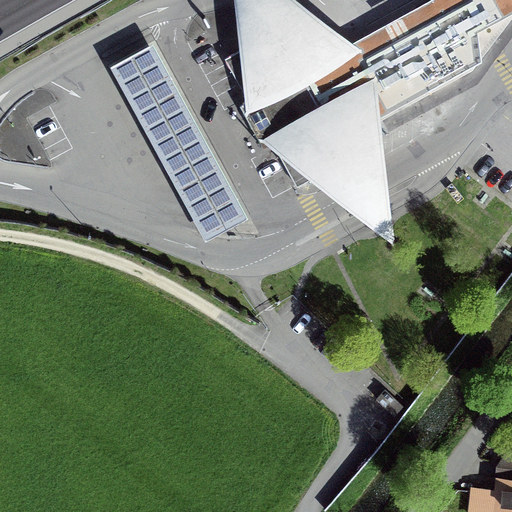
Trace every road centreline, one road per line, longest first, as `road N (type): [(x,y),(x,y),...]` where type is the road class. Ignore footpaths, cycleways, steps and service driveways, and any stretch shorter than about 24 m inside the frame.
road 1 (track): [(0,235),(76,249),(142,273),(301,365)]
road 2 (unclassified): [(421,511),(511,391)]
